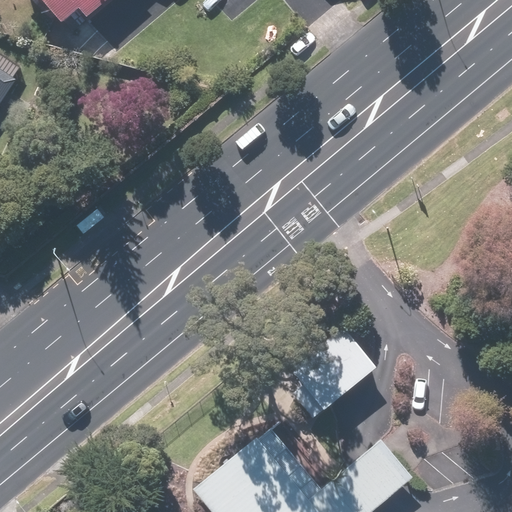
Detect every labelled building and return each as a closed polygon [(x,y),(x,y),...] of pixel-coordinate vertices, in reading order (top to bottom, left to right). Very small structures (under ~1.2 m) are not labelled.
[(53,0),(69,19),(91,0),(53,0)] [(0,108),(19,79),(0,66),(0,108)] [(97,209),(76,225),(83,234),(104,217),(97,209)] [(378,361),(345,321),(282,372),(315,412),(378,361)] [(196,484),(218,511),(368,511),(417,473),(385,434),(314,491),(263,430),(196,484)]
